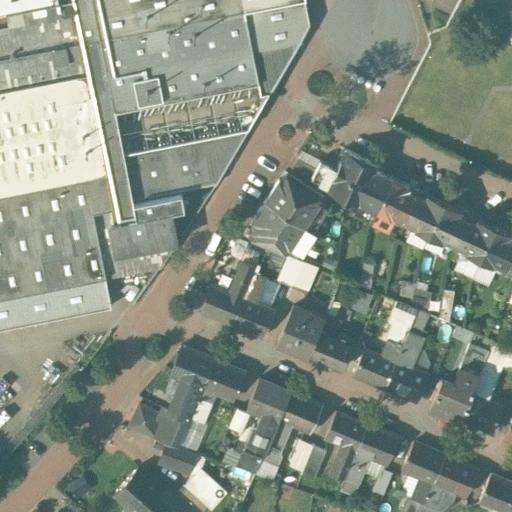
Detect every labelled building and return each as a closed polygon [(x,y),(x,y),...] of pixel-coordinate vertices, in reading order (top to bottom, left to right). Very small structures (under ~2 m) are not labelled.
[(92,210),(112,207),(71,0),(0,0),(0,295),(105,275),(92,210)] [(93,0),(115,111),(258,82),(261,94),(270,92),(300,39),(252,49),(244,9),(289,0),(93,0)] [(304,0),(289,0),(244,9),(252,49),(300,39),(309,23),(304,0)] [(246,132),(124,155),(133,199),(216,183),(246,132)] [(370,160),(346,148),(336,169),(328,186),(352,198),(368,165),(370,160)] [(316,167),(298,158),(292,169),(311,178),(316,167)] [(336,169),(319,160),(316,167),(311,178),(328,186),(336,169)] [(396,179),(368,165),(352,198),(355,199),(350,210),(373,221),(380,211),(396,179)] [(322,194),(287,172),(282,179),(280,178),(266,199),(304,223),(314,229),(327,207),(318,201),(322,194)] [(421,190),(396,179),(380,211),(405,223),(421,190)] [(447,203),(421,190),(405,223),(431,235),(447,203)] [(181,192),(133,202),(137,217),(171,210),(184,207),(181,192)] [(304,223),(266,199),(251,221),(254,222),(248,230),(253,233),(251,236),(265,242),(287,251),(304,223)] [(471,215),(447,203),(431,235),(456,247),(471,215)] [(137,217),(110,223),(116,253),(177,241),(171,210),(137,217)] [(495,226),(471,215),(456,247),(479,258),(495,226)] [(511,256),(511,233),(495,226),(479,258),(505,271),(507,267),(511,256)] [(251,236),(244,233),(239,244),(252,250),(246,262),(255,266),(265,242),(251,236)] [(177,241),(116,253),(119,272),(160,264),(177,241)] [(318,264),(304,258),(292,286),(306,291),(318,264)] [(246,262),(242,260),(230,289),(243,295),(248,283),(256,266),(255,266),(246,262)] [(375,264),(364,262),(362,276),(373,278),(375,264)] [(105,275),(0,295),(0,328),(111,305),(105,275)] [(408,278),(404,301),(428,305),(432,282),(408,278)] [(230,289),(212,282),(200,309),(231,322),(243,295),(230,289)] [(261,289),(248,283),(243,295),(256,300),(261,289)] [(381,291),(361,283),(358,291),(378,299),(381,291)] [(443,287),(441,314),(450,315),(453,288),(443,287)] [(256,300),(243,295),(231,322),(262,335),(273,307),(256,300)] [(351,304),(333,297),(324,318),(320,327),(333,332),(338,321),(343,323),(351,304)] [(301,308),(292,304),(276,341),(309,354),(320,327),(324,318),(310,312),(311,310),(302,306),(301,308)] [(469,329),(458,324),(454,332),(466,337),(469,329)] [(394,336),(391,335),(390,339),(388,338),(381,353),(397,360),(409,330),(398,325),(394,336)] [(333,332),(320,327),(309,354),(340,368),(352,340),(333,332)] [(409,330),(397,360),(411,366),(423,335),(409,330)] [(511,350),(511,346),(494,339),(490,350),(509,358),(511,350)] [(490,350),(469,341),(456,375),(461,377),(457,385),(473,391),(479,376),(490,350)] [(214,358),(183,345),(171,373),(190,381),(202,386),(214,358)] [(381,353),(366,347),(355,374),(385,386),(397,360),(381,353)] [(245,371),(214,358),(202,386),(216,391),(233,399),(245,371)] [(411,366),(397,360),(385,386),(416,399),(428,373),(411,366)] [(491,381),(479,376),(473,391),(485,396),(491,381)] [(291,390),(259,377),(248,405),(261,410),(279,418),(291,390)] [(457,385),(441,378),(430,405),(461,418),(473,391),(457,385)] [(169,409),(166,417),(142,406),(130,426),(177,443),(186,423),(189,416),(202,386),(190,381),(184,394),(182,393),(175,411),(169,409)] [(216,391),(202,386),(189,416),(203,422),(216,391)] [(321,403),(291,390),(279,418),(292,423),(309,430),(321,403)] [(485,396),(473,391),(461,418),(490,430),(501,403),(485,396)] [(251,414),(238,408),(230,427),(242,433),(251,414)] [(369,423),(337,409),(325,437),(341,444),(357,450),(369,423)] [(279,418),(261,410),(256,423),(260,425),(259,427),(273,432),(279,418)] [(292,423),(279,418),(273,432),(286,438),(292,423)] [(203,430),(186,423),(177,443),(194,450),(203,430)] [(254,423),(236,464),(256,472),(273,432),(259,427),(260,425),(256,423),(254,423)] [(400,436),(369,423),(357,450),(365,454),(387,463),(400,436)] [(273,432),(256,472),(263,474),(270,460),(279,463),(282,455),(279,453),(286,438),(273,432)] [(166,440),(157,437),(154,445),(163,448),(166,440)] [(301,439),(290,462),(303,468),(314,444),(301,439)] [(196,451),(166,440),(163,448),(158,462),(188,473),(196,451)] [(445,454),(414,442),(403,469),(419,476),(433,482),(445,454)] [(326,450),(314,444),(303,468),(301,474),(314,479),(326,450)] [(341,444),(329,472),(344,479),(345,478),(357,450),(341,444)] [(365,454),(357,450),(345,478),(357,483),(364,468),(360,467),(365,454)] [(477,468),(445,454),(433,482),(446,487),(464,495),(477,468)] [(144,511),(164,490),(138,466),(113,493),(134,511),(144,511)] [(227,491),(200,466),(185,483),(208,505),(212,508),(227,491)] [(392,473),(382,468),(372,490),(382,495),(392,473)] [(511,511),(511,482),(491,474),(479,501),(496,508),(504,511),(511,511)] [(433,482),(419,476),(410,499),(414,500),(423,504),(426,498),(433,482)] [(446,487),(433,482),(426,498),(439,503),(446,487)] [(201,511),(208,505),(185,483),(175,494),(188,506),(187,507),(193,511),(201,511)] [(164,490),(144,511),(182,511),(187,507),(188,506),(175,494),(172,497),(164,490)] [(414,500),(409,511),(420,511),(423,504),(414,500)]
